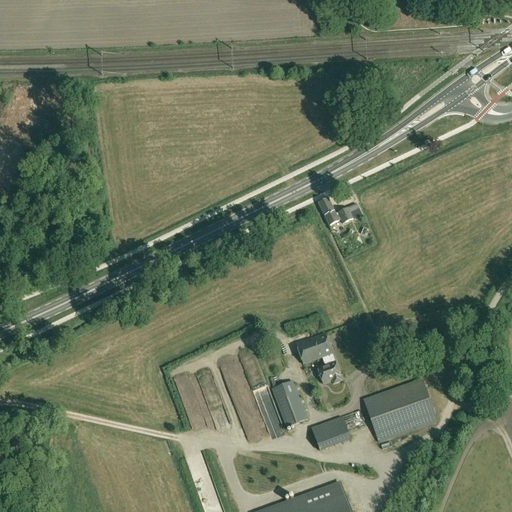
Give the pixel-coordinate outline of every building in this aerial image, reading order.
[(328,199),(318,204),(329,227),(342,221),(343,224),(353,220),(348,209),(336,215),(328,199)] [(357,205),(348,209),(353,220),(362,215),(357,205)] [(342,382),(325,335),(296,345),(303,365),(322,358),(325,365),(317,368),(323,385),(333,382),(334,385),(342,382)] [(257,354),(244,355),(245,366),(258,365),(257,354)] [(236,372),(229,375),(232,382),(239,379),(236,372)] [(500,376),(493,378),(495,387),(502,386),(500,376)] [(422,380),(383,394),(364,401),(379,444),(437,423),(422,380)] [(287,428),(306,421),(307,420),(293,382),(272,390),(287,428)] [(223,399),(220,386),(210,389),(213,402),(223,399)] [(360,411),(311,429),(320,452),(351,440),(346,428),(365,422),(360,411)] [(349,511),(341,487),(268,511),(349,511)]
